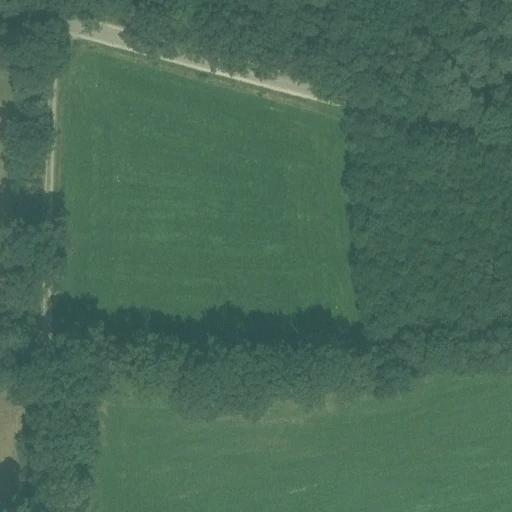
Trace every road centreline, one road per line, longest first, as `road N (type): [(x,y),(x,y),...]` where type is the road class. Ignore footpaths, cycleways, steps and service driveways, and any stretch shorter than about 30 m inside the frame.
road 1 (unclassified): [(511,143),(0,11)]
road 2 (track): [(57,27),(49,65),(43,511)]
